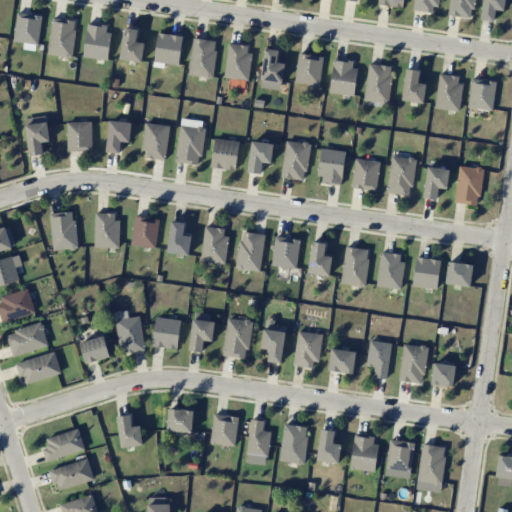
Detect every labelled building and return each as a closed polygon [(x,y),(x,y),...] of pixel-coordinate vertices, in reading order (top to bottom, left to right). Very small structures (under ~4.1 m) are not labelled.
[(439,0),(414,0),(414,11),(431,11),(432,5),(439,6),(439,0)] [(472,17),(473,0),(449,0),(448,15),(472,17)] [(504,10),(504,0),(482,0),(480,20),(494,21),(495,10),(504,10)] [(40,15),(16,13),(13,42),(24,43),(24,49),(37,50),(40,15)] [(75,20),(51,18),(47,55),(72,58),(75,20)] [(110,25),(86,22),(83,57),(106,60),(110,25)] [(136,29),(122,28),(119,59),(141,61),(143,42),(135,42),(136,29)] [(153,61),(178,65),(182,36),(158,32),(153,61)] [(187,75),(211,78),(216,41),(193,37),(187,75)] [(224,78),(248,80),(251,53),(246,52),(246,45),(227,43),(224,78)] [(261,80),(269,80),(269,83),(283,84),(284,63),(276,62),(277,49),(263,49),(261,80)] [(295,83),(320,85),(322,56),(297,54),(295,83)] [(354,95),(356,68),(351,68),(352,60),(332,58),(329,93),(354,95)] [(392,66),(368,63),(364,101),(388,103),(392,66)] [(423,103),(426,84),(417,82),(418,70),(406,68),(401,100),(423,103)] [(458,75),(438,74),(435,108),(459,110),(462,84),(457,83),(458,75)] [(495,81),(470,79),(468,108),(493,110),(495,81)] [(24,119),(29,156),(42,154),(41,143),(49,142),(45,115),(24,119)] [(130,122),(107,121),(107,152),(119,152),(120,142),(129,142),(130,122)] [(66,151),(92,151),(91,122),(66,122),(66,151)] [(168,125),(145,123),(142,158),(165,160),(168,125)] [(175,162),(200,165),(203,128),(179,126),(175,162)] [(210,167),(236,170),(239,141),(213,138),(210,167)] [(273,144),(251,141),(247,172),(260,174),(262,162),(270,163),(273,144)] [(281,178),(305,180),(309,143),(285,141),(281,178)] [(344,151),(321,149),(318,183),(341,185),(344,151)] [(386,192),(410,196),(415,159),(392,155),(386,192)] [(380,162),(355,158),(350,187),(375,191),(380,162)] [(454,203),(479,205),(482,168),(458,166),(454,203)] [(436,199),(437,188),(447,189),(449,169),(426,167),(423,198),(436,199)] [(77,247),(72,210),(48,214),(53,251),(77,247)] [(118,213),(95,212),(94,247),(117,248),(118,213)] [(158,218),(133,216),(131,245),(156,247),(158,218)] [(184,222),(170,221),(167,253),(188,255),(190,236),(182,235),(184,222)] [(0,251),(14,248),(10,226),(0,228),(0,251)] [(227,229),(204,226),(200,261),(224,263),(227,229)] [(235,268),(259,271),(264,234),(240,231),(235,268)] [(299,239),(274,237),(271,266),(296,268),(299,239)] [(307,273),(329,276),(332,257),(323,255),(325,243),(311,241),(307,273)] [(341,284),(364,286),(368,249),(345,246),(341,284)] [(399,261),(400,254),(380,252),(376,286),(401,289),(404,262),(399,261)] [(21,265),(19,256),(0,259),(0,285),(18,282),(15,266),(21,265)] [(436,289),(441,260),(416,256),(411,285),(436,289)] [(445,284),(470,286),(472,264),(447,262),(445,284)] [(0,297),(0,317),(2,323),(35,313),(28,289),(0,297)] [(212,341),(214,321),(208,321),(209,314),(192,313),(189,351),(202,352),(203,340),(212,341)] [(120,352),(143,350),(140,317),(117,319),(120,352)] [(177,349),(180,319),(155,317),(152,346),(177,349)] [(251,321),(227,318),(222,355),(246,358),(251,321)] [(5,333),(12,357),(48,345),(40,322),(5,333)] [(267,361),(280,363),(285,332),(263,329),(260,348),(269,349),(267,361)] [(322,335),(298,331),(292,365),(312,368),(313,361),(318,362),(322,335)] [(79,342),(84,363),(109,357),(104,336),(79,342)] [(365,366),(374,367),(372,376),(385,379),(391,343),(369,340),(365,366)] [(397,380),(421,384),(427,347),(403,343),(397,380)] [(353,373),(355,351),(330,349),(328,371),(353,373)] [(60,373),(54,351),(14,363),(19,377),(23,376),(25,384),(60,373)] [(455,366),(433,363),(430,384),(452,388),(455,366)] [(192,432),(192,410),(167,409),(166,431),(192,432)] [(235,445),(237,416),(212,414),(210,443),(235,445)] [(140,426),(131,426),(129,415),(117,416),(119,447),(142,445),(140,426)] [(245,454),(267,457),(271,431),(262,430),(263,421),(250,419),(245,454)] [(280,461),(304,463),(307,426),(283,424),(280,461)] [(45,438),(48,446),(41,448),(45,461),(84,449),(78,428),(45,438)] [(333,431),(320,429),(316,461),(338,463),(340,444),(332,443),(333,431)] [(378,437),(354,434),(349,468),(372,472),(378,437)] [(413,442),(388,440),(386,468),(410,471),(413,442)] [(445,446),(420,444),(416,489),(440,492),(445,446)] [(495,477),(511,478),(511,456),(497,455),(495,477)] [(48,469),(52,484),(57,482),(58,489),(93,481),(88,459),(48,469)] [(97,511),(92,494),(59,504),(61,511),(97,511)] [(168,511),(168,497),(147,497),(147,511),(168,511)]
